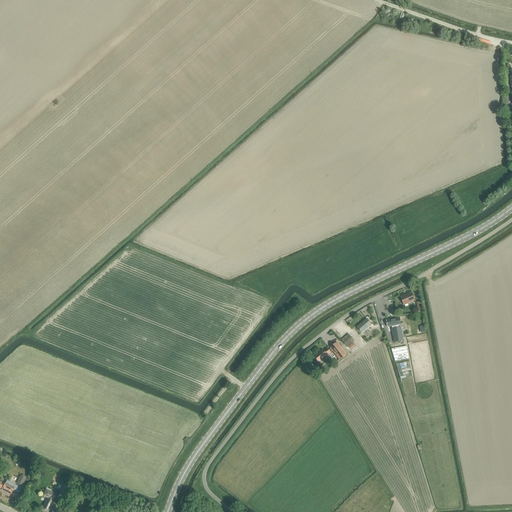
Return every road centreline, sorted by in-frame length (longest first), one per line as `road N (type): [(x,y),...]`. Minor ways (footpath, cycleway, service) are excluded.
road 1 (secondary): [(167,511),(198,450),(304,320),(511,208)]
road 2 (unclassified): [(230,511),(204,485),(205,468),(265,388),(343,317),(432,269)]
road 3 (unclassified): [(389,5),(511,43)]
